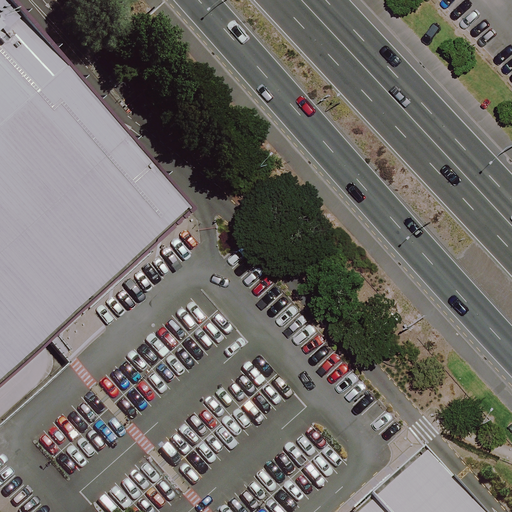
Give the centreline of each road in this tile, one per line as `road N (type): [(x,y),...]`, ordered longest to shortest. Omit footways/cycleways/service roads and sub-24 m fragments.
road 1 (secondary): [(511,347),(197,0)]
road 2 (secondary): [(325,0),(511,199)]
